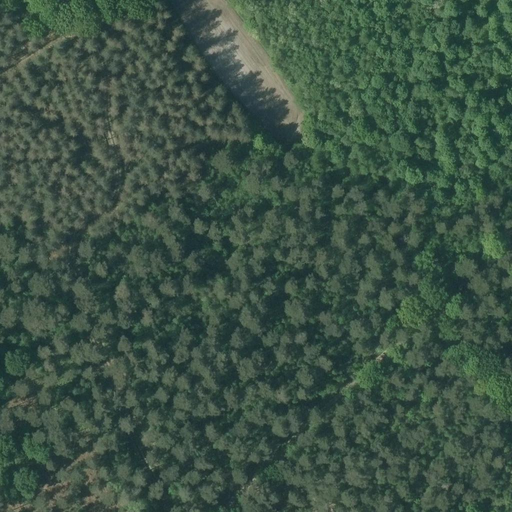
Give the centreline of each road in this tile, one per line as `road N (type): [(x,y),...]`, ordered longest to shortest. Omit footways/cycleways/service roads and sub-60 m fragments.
road 1 (track): [(169,511),(86,325),(72,274),(72,237),(101,214),(118,179),(102,58),(81,24)]
road 2 (track): [(271,453),(461,284)]
